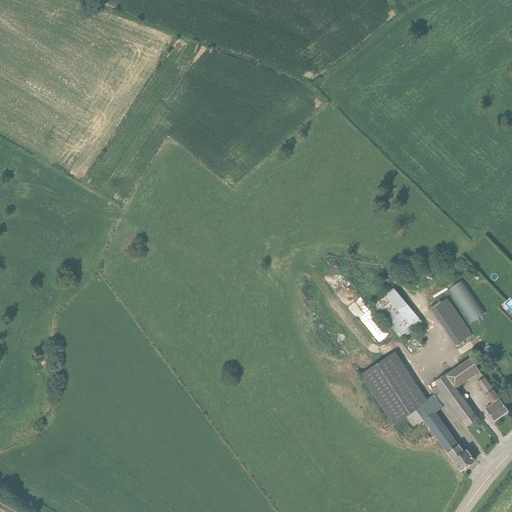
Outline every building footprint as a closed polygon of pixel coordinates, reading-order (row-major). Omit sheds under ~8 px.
[(463,280),(449,290),(471,323),(485,313),(463,280)] [(393,288),(372,306),(401,340),(422,323),(393,288)] [(447,298),(430,309),(455,346),(459,343),(462,346),(468,342),(465,339),(471,335),(447,298)] [(420,405),(427,400),(395,352),(360,375),(393,426),(406,417),(413,427),(423,420),(416,410),(417,410),(422,407),(420,405)] [(434,395),(443,407),(453,421),(459,417),(467,427),(477,419),(455,389),(467,381),(466,379),(479,370),(468,356),(458,362),(460,365),(428,386),(434,395)] [(484,378),(476,383),(490,404),(485,408),(494,421),(508,411),(484,378)] [(416,410),(423,420),(424,419),(460,471),(474,461),(466,450),(464,451),(436,412),(443,407),(434,395),(427,400),(420,405),(422,407),(417,410),(416,410)]
